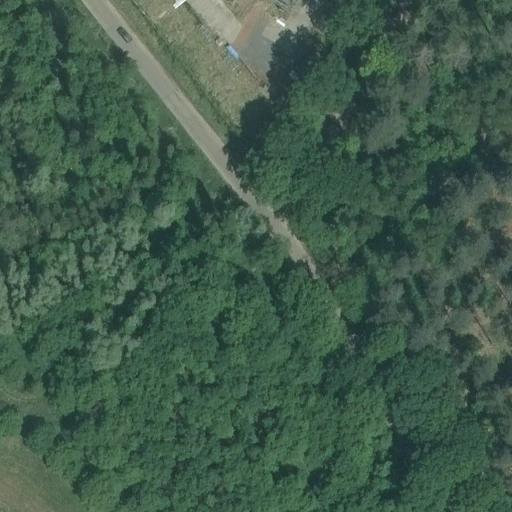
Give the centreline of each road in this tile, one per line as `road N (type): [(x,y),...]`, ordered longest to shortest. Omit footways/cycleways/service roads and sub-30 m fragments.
road 1 (unclassified): [(460,511),(321,286),(96,0)]
road 2 (track): [(333,103),(264,213)]
road 3 (track): [(333,103),(396,0)]
